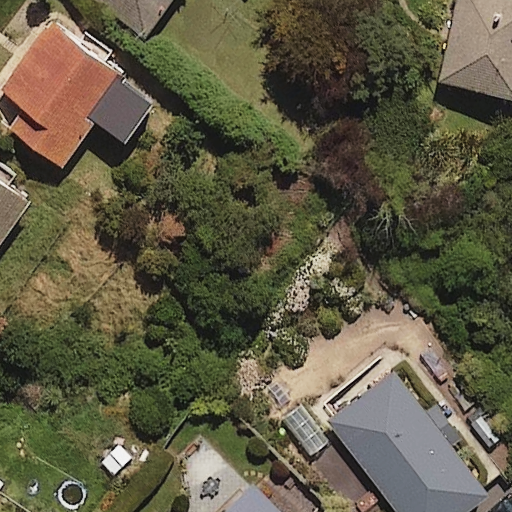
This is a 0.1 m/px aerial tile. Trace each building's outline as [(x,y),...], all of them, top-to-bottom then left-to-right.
[(161,0),(105,0),(145,25),(161,0)] [(511,0),(451,0),(437,72),(511,86),(511,0)] [(126,64),(50,9),(0,79),(0,80),(23,96),(8,117),(62,155),(126,64)] [(0,232),(31,190),(0,167),(0,232)] [(442,511),(487,478),(391,354),(322,408),(403,511),(442,511)] [(285,511),(250,476),(213,511),(285,511)]
